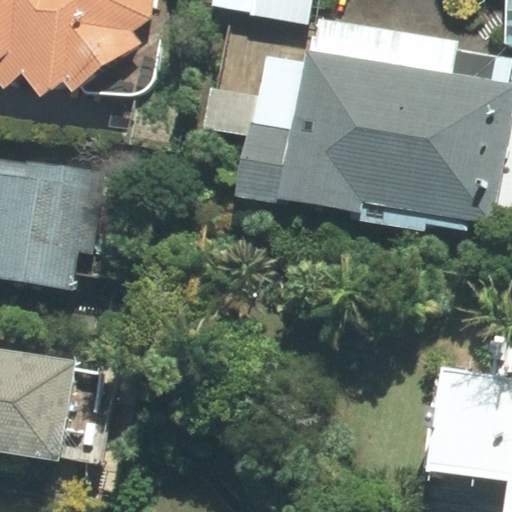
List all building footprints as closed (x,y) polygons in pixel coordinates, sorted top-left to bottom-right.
[(0,0),(0,101),(2,103),(18,91),(38,116),(59,100),(68,112),(138,57),(128,45),(147,30),(153,0),(0,0)] [(212,0),(210,20),(288,30),(287,37),(304,39),(309,0),(212,0)] [(511,0),(502,0),(501,54),(511,53),(511,0)] [(511,113),(511,61),(310,28),(302,73),(263,66),(239,211),(359,230),(361,219),(491,240),(511,113)] [(0,299),(68,310),(74,271),(90,273),(102,192),(0,176),(0,299)] [(0,475),(57,485),(73,379),(0,367),(0,475)] [(511,511),(511,393),(434,385),(421,492),(502,501),(500,511),(511,511)]
